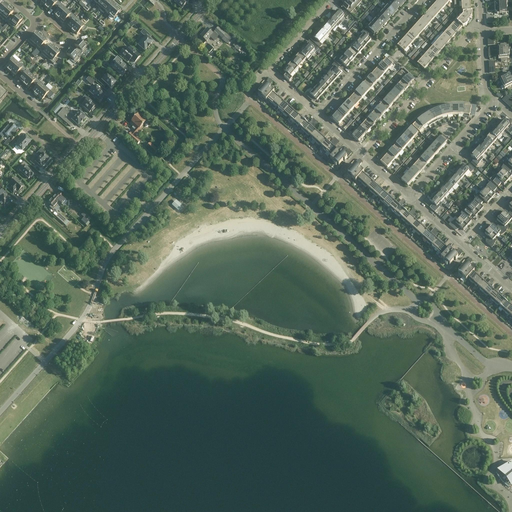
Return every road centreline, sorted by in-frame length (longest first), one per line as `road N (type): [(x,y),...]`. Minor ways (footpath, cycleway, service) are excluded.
road 1 (tertiary): [(65,164),(213,0)]
road 2 (residential): [(360,153),(469,32),(482,31)]
road 3 (residential): [(321,115),(421,0)]
road 4 (residential): [(409,193),(491,100)]
